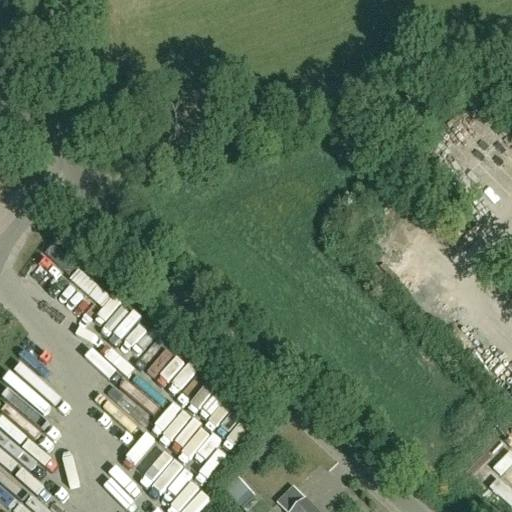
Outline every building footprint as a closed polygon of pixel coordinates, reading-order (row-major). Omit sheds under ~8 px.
[(469,123),(473,142),(493,138),(489,119),(469,123)] [(53,282),(67,260),(57,254),(43,276),(53,282)] [(474,332),(488,320),(468,296),(454,308),(474,332)] [(104,350),(104,359),(157,356),(156,347),(104,350)] [(245,483),(232,494),(242,505),(255,494),(245,483)] [(130,511),(114,496),(107,503),(116,511),(130,511)] [(26,511),(27,502),(15,502),(15,511),(26,511)] [(316,511),(306,502),(295,511),(316,511)]
